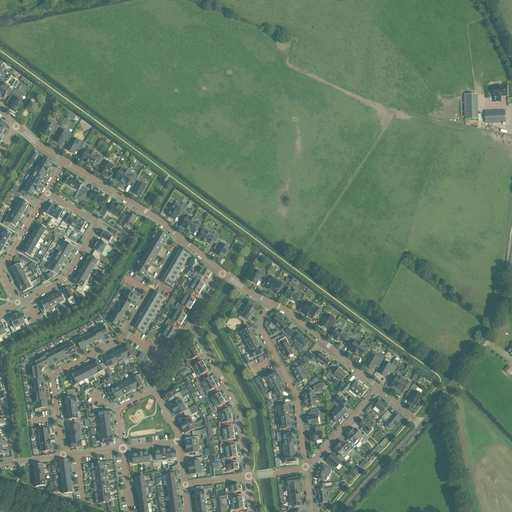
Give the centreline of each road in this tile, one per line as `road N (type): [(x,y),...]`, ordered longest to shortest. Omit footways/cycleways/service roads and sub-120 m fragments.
road 1 (residential): [(180,237),(122,338),(52,375),(63,456)]
road 2 (residential): [(248,476),(239,410),(193,324),(221,271)]
road 3 (unclassified): [(422,424),(498,319),(511,242)]
road 4 (residential): [(305,468),(296,395),(258,324),(271,302)]
road 5 (residential): [(18,303),(64,281),(97,223),(46,192)]
road 6 (residential): [(271,302),(380,389)]
road 7 (residential): [(65,160),(180,237)]
road 8 (residential): [(177,441),(148,393),(118,407),(122,448)]
road 9 (residential): [(18,303),(0,269),(46,192)]
